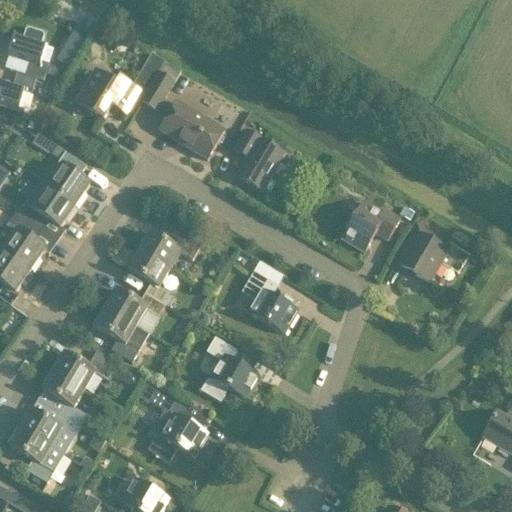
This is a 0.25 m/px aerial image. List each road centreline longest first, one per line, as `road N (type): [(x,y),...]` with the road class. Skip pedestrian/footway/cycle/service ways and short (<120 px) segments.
road 1 (residential): [(344,443),(323,413),(362,291),(146,162),(0,382)]
road 2 (residential): [(459,511),(344,443)]
